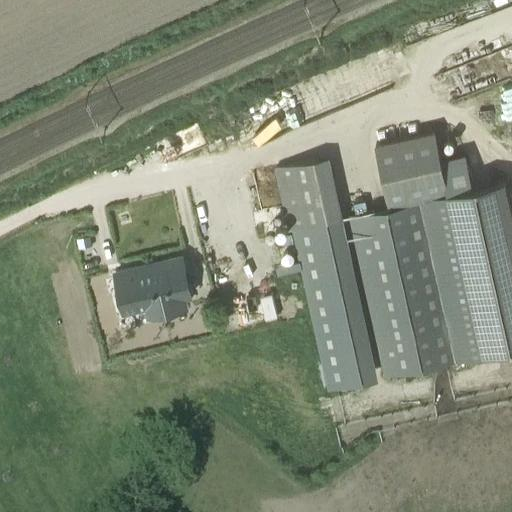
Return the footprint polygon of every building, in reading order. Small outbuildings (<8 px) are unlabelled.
[(390,207),(350,216),(385,375),(511,346),(511,214),(504,180),(449,193),(434,130),(376,144),(390,207)] [(365,380),(316,159),(275,168),(289,230),(293,230),(328,388),(365,380)] [(92,246),(90,236),(77,239),(79,249),(92,246)] [(191,295),(182,256),(151,263),(163,311),(174,308),(172,300),(185,297),(191,295)] [(163,311),(151,263),(115,272),(125,311),(146,306),(160,303),(162,311),(163,311)]
